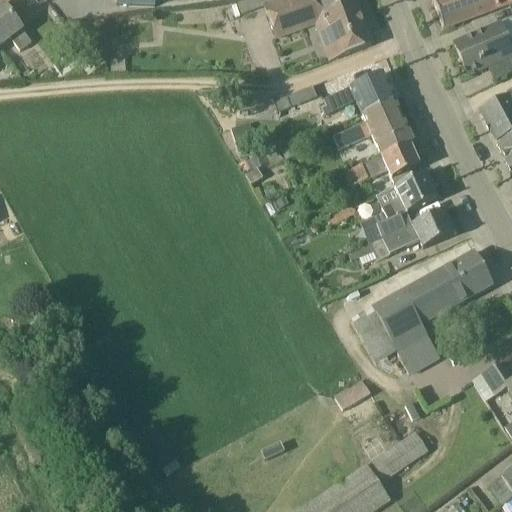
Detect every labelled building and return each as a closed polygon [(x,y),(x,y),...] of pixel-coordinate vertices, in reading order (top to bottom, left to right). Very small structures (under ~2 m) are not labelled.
[(154,0),(116,0),(116,8),(154,9),(154,0)] [(168,0),(169,10),(195,7),(194,0),(168,0)] [(325,16),(318,0),(288,0),(266,9),(277,40),(322,23),(336,61),(371,48),(355,4),(325,16)] [(355,4),(353,0),(318,0),(325,16),(355,4)] [(511,0),(438,0),(432,2),(443,31),(507,7),(511,5),(511,0)] [(20,31),(3,9),(0,11),(0,47),(9,40),(19,54),(30,45),(20,31)] [(468,79),(499,65),(505,79),(511,74),(511,47),(508,49),(499,28),(454,47),(468,79)] [(382,76),(323,103),(327,111),(322,113),(325,118),(356,105),(363,118),(394,104),(382,76)] [(316,100),(312,90),(274,104),(278,115),(316,100)] [(496,147),(511,138),(511,94),(511,95),(511,97),(479,115),(496,147)] [(394,104),(363,118),(366,126),(333,140),(339,153),(371,137),(377,149),(381,159),(409,148),(413,146),(394,104)] [(254,147),(249,127),(230,132),(236,153),(254,147)] [(511,138),(496,147),(511,177),(511,138)] [(409,148),(381,159),(381,161),(345,176),(351,190),(369,182),(388,173),(391,183),(419,170),(409,148)] [(286,162),(297,157),(293,149),(283,153),(286,162)] [(244,176),(250,173),(246,167),(240,170),(244,176)] [(262,181),(255,170),(250,173),(244,176),(250,187),(262,181)] [(401,219),(437,203),(426,177),(395,191),(399,200),(380,209),(387,225),(363,236),(368,247),(371,246),(371,247),(406,231),(401,219)] [(285,200),(275,205),(278,211),(288,206),(285,200)] [(343,213),(326,222),(329,229),(346,221),(343,213)] [(406,231),(371,247),(375,254),(378,263),(389,258),(420,244),(422,251),(454,238),(443,214),(406,231)] [(420,329),(493,288),(474,255),(372,315),(395,355),(397,360),(428,343),(420,329)] [(511,385),(511,386),(500,368),(484,379),(496,397),(506,390),(511,399),(511,385)] [(361,383),(333,399),(341,414),(370,397),(361,383)] [(428,455),(415,436),(367,468),(368,468),(302,511),(377,511),(389,504),(379,487),(428,455)] [(511,471),(500,479),(502,482),(490,490),(502,507),(511,499),(511,471)]
